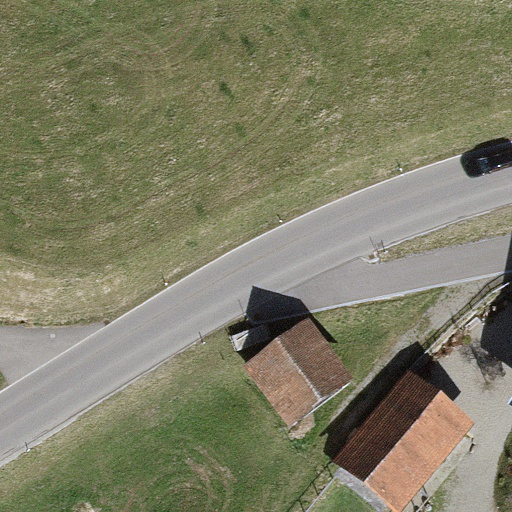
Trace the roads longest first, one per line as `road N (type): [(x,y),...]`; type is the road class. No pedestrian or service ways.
road 1 (tertiary): [(0,432),(240,289),(412,205),(511,180)]
road 2 (track): [(511,250),(295,294),(240,289)]
